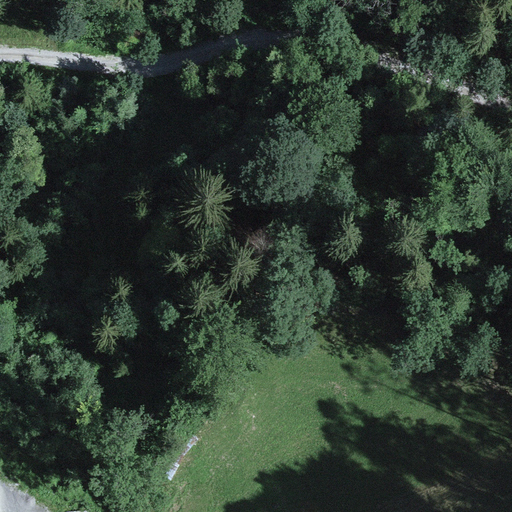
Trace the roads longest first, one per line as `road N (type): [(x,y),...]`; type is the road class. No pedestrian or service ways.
road 1 (track): [(511,92),(366,50),(277,40),(106,29),(0,49)]
road 2 (trunk): [(511,239),(254,249),(0,234)]
